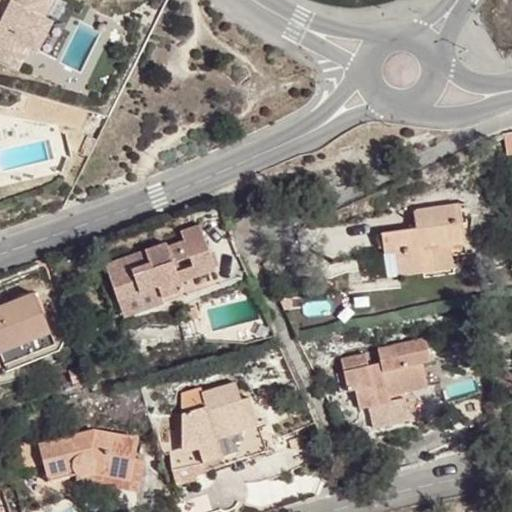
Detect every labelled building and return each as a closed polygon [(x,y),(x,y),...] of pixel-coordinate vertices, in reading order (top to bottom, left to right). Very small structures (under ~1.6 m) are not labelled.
[(0,0),(0,55),(12,62),(21,41),(30,46),(44,16),(35,12),(41,0),(0,0)] [(453,204),(446,205),(448,222),(455,221),(453,204)] [(372,229),(374,253),(385,252),(387,276),(443,271),(440,245),(458,244),(455,221),(448,222),(446,205),(425,207),(405,210),(403,214),(403,226),(372,229)] [(101,257),(110,296),(151,285),(154,296),(194,287),(191,276),(209,271),(199,225),(179,229),(182,240),(163,245),(162,241),(131,249),(101,257)] [(385,252),(374,253),(376,277),(387,276),(385,252)] [(151,285),(110,296),(113,307),(154,296),(151,285)] [(0,342),(46,327),(31,288),(0,299),(0,342)] [(46,327),(0,342),(0,359),(51,341),(46,327)] [(430,359),(425,336),(377,347),(380,360),(368,363),(366,351),(350,354),(352,366),(342,367),(347,388),(354,387),(358,406),(367,404),(372,425),(378,424),(384,422),(379,400),(375,401),(374,395),(373,389),(385,386),(386,393),(427,384),(422,361),(430,359)] [(347,388),(342,367),(336,369),(340,389),(347,388)] [(199,388),(176,395),(183,446),(201,443),(205,462),(224,459),(219,443),(240,435),(239,430),(257,425),(249,399),(242,400),(237,382),(200,393),(199,388)] [(373,389),(374,395),(386,393),(385,386),(373,389)] [(404,395),(379,400),(384,422),(408,418),(404,395)] [(263,446),(257,425),(239,430),(240,435),(219,443),(224,459),(225,466),(257,459),(261,457),(263,455),(263,451),(263,446)] [(127,479),(132,457),(135,438),(96,429),(40,442),(47,471),(60,468),(73,465),(76,472),(78,473),(80,474),(84,475),(89,475),(91,473),(94,470),(111,475),(127,479)] [(205,465),(205,462),(201,443),(183,446),(168,448),(172,470),(205,465)] [(139,459),(132,457),(127,479),(111,475),(109,485),(132,491),(139,459)] [(180,511),(203,511),(212,510),(210,502),(207,494),(177,502),(180,511)]
